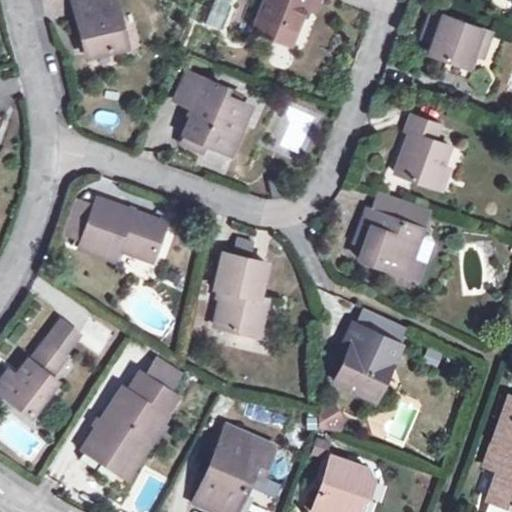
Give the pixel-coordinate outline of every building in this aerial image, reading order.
[(112,0),(78,0),(71,2),(85,57),(124,47),(112,0)] [(263,0),(257,18),(251,32),(289,47),(294,32),(303,8),(306,0),(263,0)] [(313,12),(317,0),(306,0),(303,8),(313,12)] [(478,29),(429,12),(424,28),(434,31),(430,41),(426,53),(465,66),(469,55),(478,29)] [(420,38),(430,41),(434,31),(424,28),(420,38)] [(489,33),(478,29),(469,55),(480,59),(489,33)] [(226,89),(186,72),(175,99),(196,108),(182,142),(203,150),(206,143),(229,153),(242,123),(235,120),(242,103),(224,96),(226,89)] [(245,98),(226,89),(224,96),(242,103),(245,98)] [(285,100),(267,141),(298,155),(316,113),(285,100)] [(249,106),(242,103),(235,120),(242,123),(249,106)] [(436,125),(410,116),(404,132),(407,133),(393,172),(433,186),(441,164),(447,146),(431,140),(436,125)] [(450,167),(441,164),(433,186),(442,189),(450,167)] [(377,194),(371,211),(419,227),(425,211),(377,194)] [(80,241),(93,206),(72,199),(59,234),(80,241)] [(164,223),(95,199),(93,206),(80,241),(78,248),(112,260),(116,249),(151,261),(164,223)] [(419,227),(371,211),(364,208),(355,237),(364,240),(361,247),(357,260),(403,275),(408,261),(409,258),(423,263),(432,238),(427,232),(419,229),(419,227)] [(353,244),(361,247),(364,240),(355,237),(353,244)] [(264,264),(221,253),(213,289),(220,290),(211,326),(232,331),(254,336),(262,301),(255,299),(264,264)] [(420,265),(408,261),(403,275),(415,280),(420,265)] [(58,324),(45,341),(63,355),(76,338),(58,324)] [(251,349),(254,336),(232,331),(229,344),(251,349)] [(373,398),(396,346),(369,334),(362,350),(350,346),(334,381),(373,398)] [(47,376),(63,355),(45,341),(17,378),(7,370),(0,378),(0,393),(30,416),(56,383),(47,376)] [(153,359),(142,376),(168,392),(178,375),(153,359)] [(126,391),(120,388),(81,449),(118,472),(138,442),(144,446),(162,414),(174,396),(168,392),(142,376),(138,373),(126,391)] [(329,384),(314,384),(315,409),(330,409),(329,384)] [(511,400),(507,399),(500,420),(506,422),(511,405),(511,400)] [(511,405),(506,422),(500,420),(485,466),(497,470),(487,501),(511,509),(511,405)] [(226,425),(220,439),(267,459),(273,445),(226,425)] [(267,459),(220,439),(193,502),(216,511),(233,511),(245,488),(252,471),(260,474),(267,459)] [(124,476),(144,446),(138,442),(118,472),(124,476)] [(365,468),(329,456),(310,511),(351,511),(357,496),(365,498),(370,479),(362,476),(365,468)] [(252,491),(260,474),(252,471),(245,488),(252,491)]
